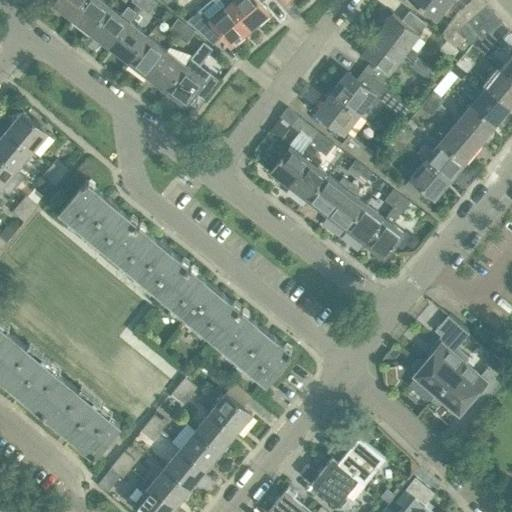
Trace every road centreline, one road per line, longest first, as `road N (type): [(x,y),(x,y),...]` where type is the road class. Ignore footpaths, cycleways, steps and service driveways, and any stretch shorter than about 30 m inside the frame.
road 1 (residential): [(350,369),(136,189),(126,115)]
road 2 (residential): [(396,313),(213,171)]
road 3 (residential): [(213,171),(354,0)]
road 4 (residential): [(350,369),(488,511)]
road 5 (residential): [(228,511),(350,369)]
road 6 (unclassified): [(396,313),(511,171)]
road 7 (residential): [(126,115),(26,36)]
road 8 (residential): [(75,511),(71,478),(0,418)]
